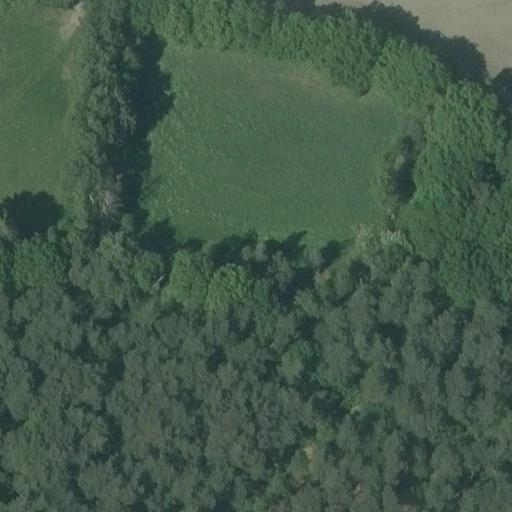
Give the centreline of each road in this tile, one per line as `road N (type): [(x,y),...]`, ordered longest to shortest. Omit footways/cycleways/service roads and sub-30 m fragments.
road 1 (track): [(135,0),(391,56),(466,105),(511,154)]
road 2 (track): [(0,310),(199,324),(321,375),(345,423)]
road 3 (track): [(252,511),(397,372),(511,289)]
